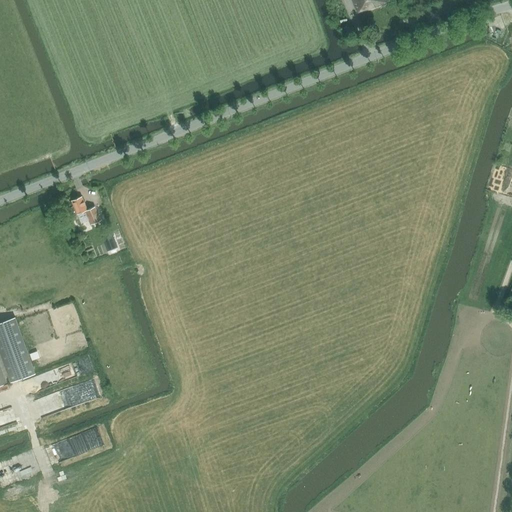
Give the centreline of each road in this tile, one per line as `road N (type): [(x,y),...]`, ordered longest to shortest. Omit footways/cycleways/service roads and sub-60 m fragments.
road 1 (tertiary): [(0,200),(511,5)]
road 2 (track): [(349,427),(405,376),(470,155),(511,53)]
